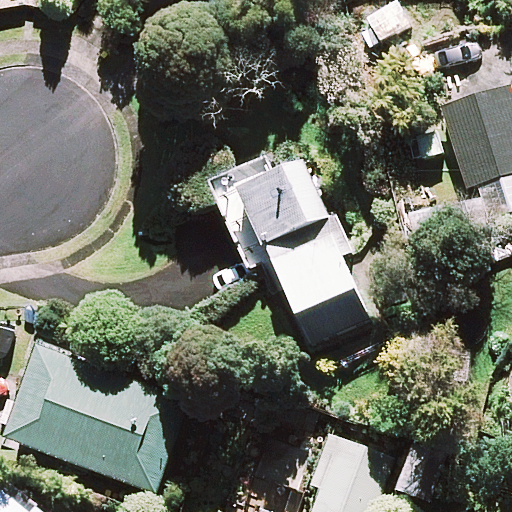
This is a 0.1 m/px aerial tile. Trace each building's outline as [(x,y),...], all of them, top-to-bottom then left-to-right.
[(414,30),(402,7),(366,26),(377,49),(414,30)] [(469,196),(480,193),(490,225),(511,218),(511,98),(445,118),(469,196)] [(373,330),(307,175),(278,187),(273,175),(216,199),(250,280),(274,270),(310,356),(373,330)] [(190,409),(42,361),(12,454),(159,502),(190,409)] [(442,511),(453,481),(412,466),(400,501),(431,511),(442,511)] [(378,511),(388,486),(334,467),(318,511),(378,511)] [(14,511),(0,502),(0,511),(14,511)]
